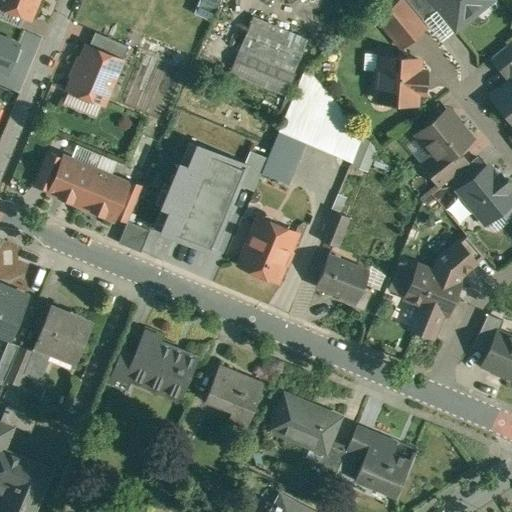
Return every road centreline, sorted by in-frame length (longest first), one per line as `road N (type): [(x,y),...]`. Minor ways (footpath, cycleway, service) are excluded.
road 1 (residential): [(0,215),(438,396)]
road 2 (residential): [(0,169),(70,0)]
road 3 (residential): [(438,396),(482,294),(511,275)]
